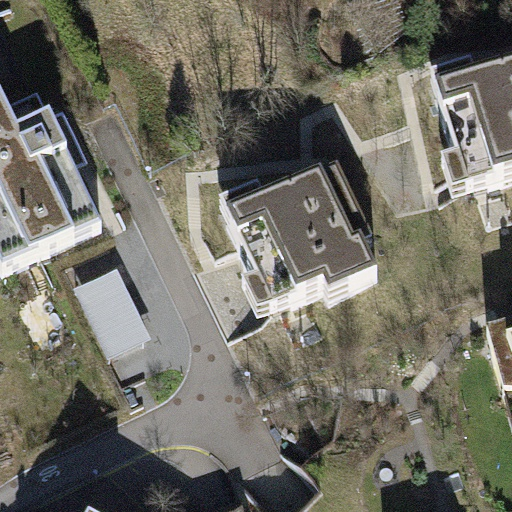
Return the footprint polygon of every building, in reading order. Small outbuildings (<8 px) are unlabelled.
[(511,80),(481,91),(476,76),(433,90),(459,168),(442,173),(453,206),(511,186),(511,80)] [(1,108),(0,106),(0,279),(101,231),(50,122),(15,139),(1,108)] [(378,248),(342,174),(272,209),(266,195),(225,215),(262,288),(246,296),(261,326),(329,293),(335,304),(382,281),(368,253),(378,248)] [(111,368),(156,348),(124,277),(79,297),(111,368)] [(511,330),(488,340),(505,403),(511,403),(511,330)]
